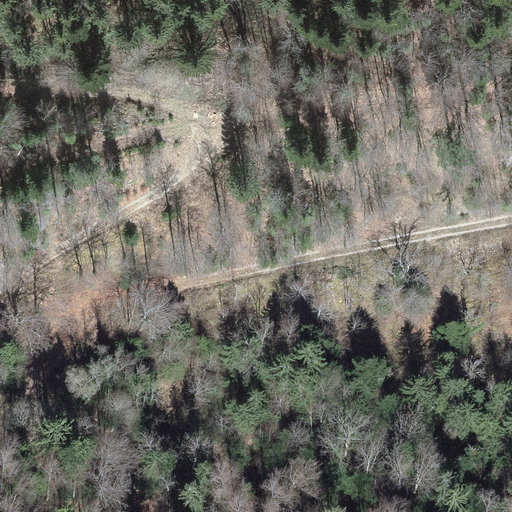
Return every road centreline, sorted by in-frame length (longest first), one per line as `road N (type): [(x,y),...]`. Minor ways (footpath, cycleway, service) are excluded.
road 1 (track): [(0,425),(68,343),(119,305),(336,249),(511,222)]
road 2 (track): [(201,124),(406,97),(511,95)]
road 3 (track): [(201,124),(199,153),(170,187),(0,289)]
road 4 (track): [(0,80),(170,93),(201,124)]
road 5 (track): [(0,164),(201,124)]
